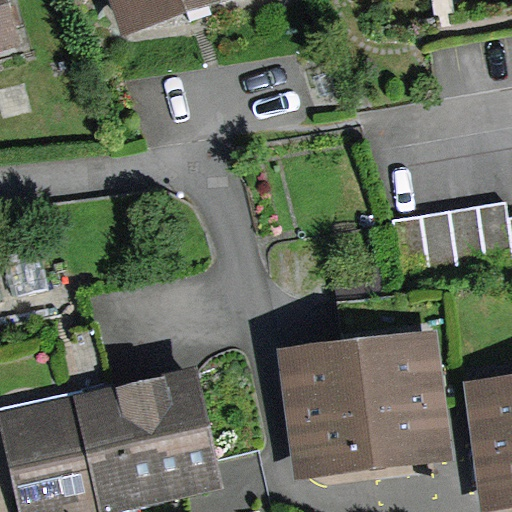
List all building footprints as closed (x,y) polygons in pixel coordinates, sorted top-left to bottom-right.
[(118,0),(128,30),(217,0),(118,0)] [(0,46),(11,43),(0,4),(0,46)] [(477,209),(486,268),(511,264),(511,249),(507,219),(505,204),(477,209)] [(449,213),(458,272),(486,268),(477,209),(449,213)] [(420,217),(429,277),(458,272),(449,213),(420,217)] [(392,221),(401,281),(429,277),(420,217),(392,221)] [(299,369),(312,465),(432,448),(419,354),(413,355),(405,295),(346,303),(353,362),(299,369)] [(97,325),(68,331),(85,404),(87,404),(83,390),(111,384),(97,325)] [(211,465),(192,380),(87,404),(85,404),(79,405),(84,426),(9,442),(25,511),(94,511),(186,492),(181,472),(211,465)] [(511,493),(511,397),(485,401),(498,496),(511,493)]
